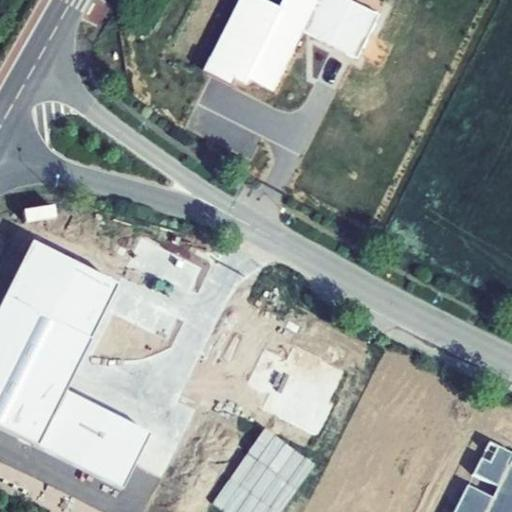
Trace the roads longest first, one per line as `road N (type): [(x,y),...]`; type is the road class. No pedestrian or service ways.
road 1 (residential): [(289,247),(31,72)]
road 2 (residential): [(0,140),(60,169),(191,204),(289,247)]
road 3 (residential): [(289,247),(511,361)]
